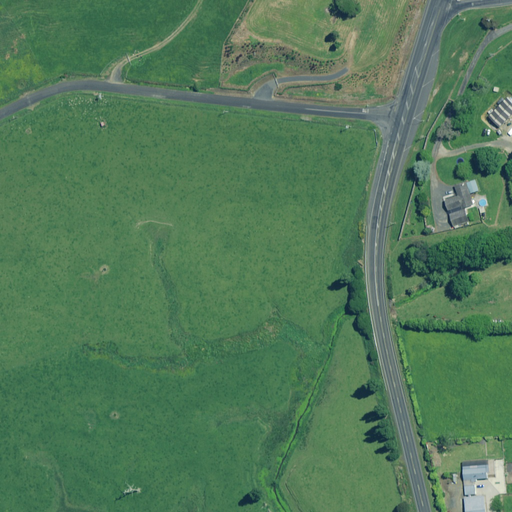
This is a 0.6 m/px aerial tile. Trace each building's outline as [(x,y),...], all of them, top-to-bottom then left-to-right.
[(511,106),(511,103),(507,98),(490,116),(494,119),(498,114),(505,121),(511,114),(511,106),(511,107),(511,106)] [(474,206),(467,183),(456,186),(459,195),(446,199),(454,227),(469,222),(465,208),(474,206)] [(488,479),(488,466),(464,467),(465,480),(488,479)] [(475,494),(475,486),(465,486),(465,495),(475,494)] [(485,511),(485,496),(466,497),(466,511),(485,511)]
